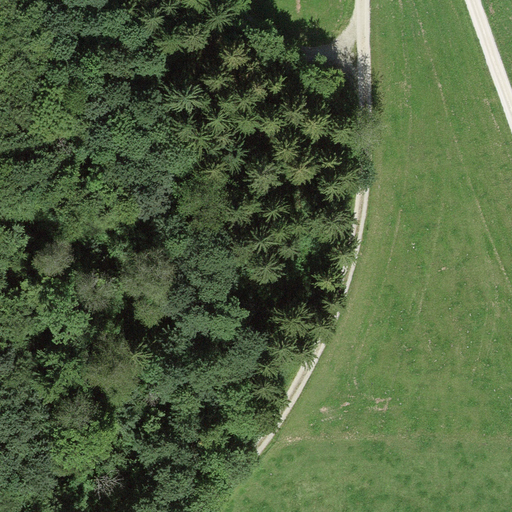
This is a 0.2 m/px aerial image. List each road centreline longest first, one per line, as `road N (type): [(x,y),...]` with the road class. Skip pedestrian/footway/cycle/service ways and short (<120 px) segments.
road 1 (track): [(363,14),(367,211),(332,343),(210,511)]
road 2 (track): [(362,0),(363,14),(300,65),(236,0)]
